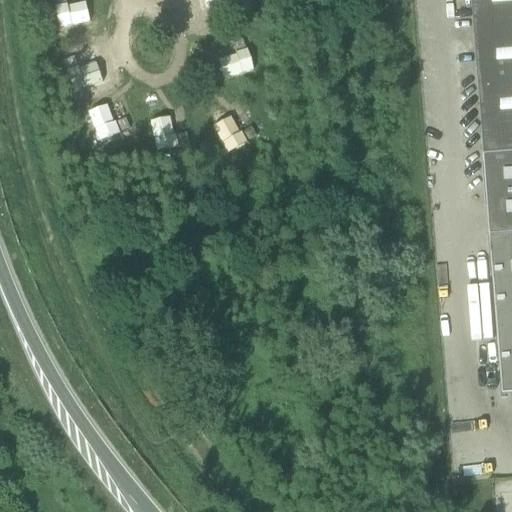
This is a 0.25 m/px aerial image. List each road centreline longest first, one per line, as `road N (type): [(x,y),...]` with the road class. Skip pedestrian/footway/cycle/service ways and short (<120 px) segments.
road 1 (track): [(0,18),(10,124),(48,271),(129,417),(162,447)]
road 2 (trunk): [(144,511),(73,423),(0,275)]
road 3 (track): [(247,511),(173,434),(162,447)]
